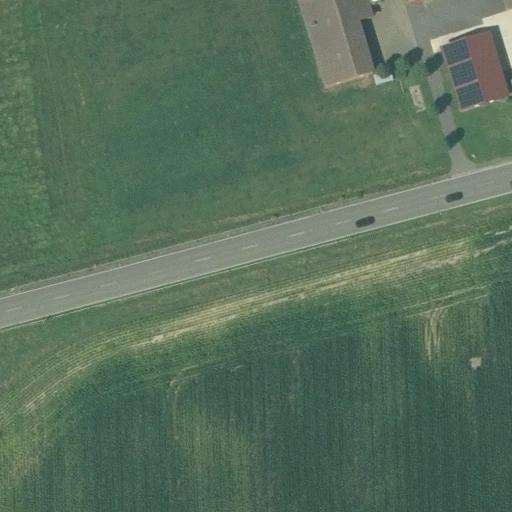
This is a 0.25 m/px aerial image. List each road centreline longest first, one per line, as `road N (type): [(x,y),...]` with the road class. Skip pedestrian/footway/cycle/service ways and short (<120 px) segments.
road 1 (primary): [(0,310),(511,176)]
road 2 (unknown): [(407,0),(472,187)]
